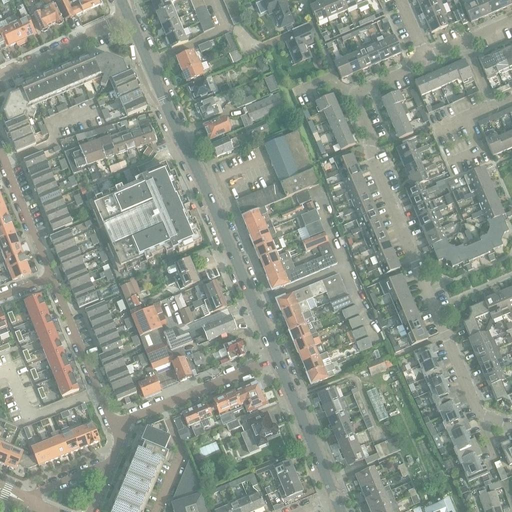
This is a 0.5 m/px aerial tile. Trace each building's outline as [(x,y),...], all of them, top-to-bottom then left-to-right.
[(81,0),(78,2),(80,6),(71,10),(66,0),(55,0),(65,21),(74,17),(74,16),(84,12),(84,13),(92,9),(100,6),(101,5),(99,0),(81,0)] [(154,8),(157,15),(173,8),(171,3),(177,0),(176,0),(158,0),(152,3),(154,8)] [(234,0),(224,4),(226,10),(237,5),(235,0),(234,0)] [(263,1),(256,4),(260,15),(268,11),(272,10),(274,14),(280,28),(293,23),(287,8),(284,3),(286,2),(285,0),(263,0),(263,1)] [(330,0),(326,0),(320,3),(327,19),(337,15),(330,0)] [(342,0),(330,0),(337,15),(347,11),(342,0)] [(342,0),(347,11),(357,6),(354,0),(342,0)] [(440,0),(426,0),(418,4),(422,14),(443,5),(440,0)] [(473,0),(474,2),(481,19),(491,14),(484,0),(473,0)] [(484,0),(491,14),(501,10),(496,0),(484,0)] [(496,0),(501,10),(511,6),(508,0),(496,0)] [(192,5),(194,11),(205,6),(202,1),(192,5)] [(53,2),(43,7),(52,27),(56,25),(59,26),(62,24),(63,22),(56,6),(55,6),(53,2)] [(471,23),(481,19),(474,2),(464,7),(471,23)] [(317,24),(327,19),(320,3),(310,7),(317,24)] [(48,29),(52,27),(43,7),(41,4),(35,7),(38,13),(33,16),(41,32),(44,33),(47,32),(48,29)] [(226,10),(229,15),(240,11),(237,5),(226,10)] [(447,15),(443,5),(422,14),(427,24),(443,17),(447,15)] [(23,21),(19,23),(26,39),(36,35),(23,6),(22,7),(17,9),(23,21)] [(100,6),(93,8),(92,9),(84,13),(83,13),(85,18),(102,10),(100,6)] [(194,11),(196,16),(207,12),(205,6),(194,11)] [(157,15),(162,26),(178,19),(173,8),(157,15)] [(456,23),(461,21),(466,19),(461,9),(452,13),(456,23)] [(229,15),(231,21),(242,16),(240,11),(229,15)] [(199,22),(210,17),(207,12),(196,16),(199,22)] [(383,12),(373,16),(375,20),(385,16),(383,12)] [(244,22),(242,16),(231,21),(234,26),(244,22)] [(373,16),(363,21),(365,24),(375,20),(373,16)] [(6,21),(16,44),(17,47),(28,42),(26,39),(19,23),(15,17),(5,21),(6,21)] [(199,22),(201,27),(212,23),(210,17),(199,22)] [(448,27),(443,17),(427,24),(431,34),(448,27)] [(162,26),(166,38),(183,31),(178,19),(162,26)] [(0,35),(5,46),(6,49),(16,44),(6,21),(0,24),(0,35)] [(214,29),(212,23),(201,27),(204,33),(214,29)] [(311,58),(305,46),(315,41),(308,24),(292,31),(295,39),(286,43),(290,52),(291,52),(296,64),(311,58)] [(188,43),(183,31),(166,38),(171,49),(188,43)] [(394,37),(384,42),(391,58),(401,53),(394,37)] [(384,42),(374,46),(381,62),(391,58),(384,42)] [(209,43),(198,47),(200,53),(211,49),(209,43)] [(374,46),(364,50),(371,67),(381,62),(374,46)] [(511,47),(501,51),(510,71),(511,69),(511,47)] [(242,60),(238,50),(228,55),(232,64),(242,60)] [(364,50),(354,54),(361,71),(371,67),(364,50)] [(502,74),(510,71),(501,51),(490,56),(498,74),(501,72),(502,74)] [(176,59),(182,74),(200,66),(197,59),(196,60),(193,52),(176,59)] [(354,54),(344,59),(352,75),(361,71),(354,54)] [(6,107),(3,113),(8,125),(5,126),(17,153),(36,145),(24,117),(25,115),(34,118),(36,113),(27,110),(28,107),(101,76),(104,77),(100,86),(105,88),(109,79),(112,80),(127,117),(146,109),(131,73),(128,75),(123,62),(116,60),(112,58),(106,56),(94,61),(93,58),(21,88),(22,91),(10,96),(7,103),(6,107)] [(495,75),(498,74),(490,56),(479,61),(488,80),(496,77),(495,75)] [(341,80),(352,75),(344,59),(334,63),(341,80)] [(454,65),(460,80),(462,83),(472,79),(465,61),(454,65)] [(206,63),(200,66),(182,74),(183,75),(182,76),(184,81),(185,80),(186,83),(203,76),(201,73),(203,72),(202,71),(209,69),(206,63)] [(444,69),(451,84),(460,80),(454,65),(444,69)] [(451,84),(444,69),(434,74),(441,88),(451,84)] [(441,88),(434,74),(425,78),(431,92),(441,88)] [(431,92),(425,78),(414,82),(421,97),(431,92)] [(194,102),(217,92),(214,85),(209,87),(206,80),(187,88),(188,89),(188,90),(189,93),(190,94),(191,95),(192,95),(194,102)] [(227,84),(219,88),(222,94),(230,91),(227,84)] [(494,96),(505,91),(504,87),(492,92),(494,96)] [(386,110),(400,104),(404,102),(399,92),(381,100),(386,110)] [(251,123),(284,109),(278,95),(245,109),(251,123)] [(323,111),(337,105),(333,95),(315,103),(319,113),(323,111)] [(76,106),(86,102),(83,97),(74,101),(76,106)] [(203,121),(222,113),(216,98),(195,107),(198,114),(200,113),(203,121)] [(237,110),(252,104),(250,98),(234,104),(237,110)] [(400,104),(386,110),(389,119),(404,113),(400,104)] [(59,114),(68,110),(66,105),(57,108),(59,114)] [(337,105),(323,111),(327,121),(342,115),(337,105)] [(404,113),(389,119),(394,129),(408,122),(404,113)] [(342,115),(327,121),(331,130),(346,124),(342,115)] [(218,120),(203,126),(204,128),(209,141),(225,135),(229,133),(230,129),(226,120),(222,118),(218,120)] [(131,135),(129,130),(136,149),(157,142),(148,121),(138,124),(140,131),(131,135)] [(408,122),(394,129),(398,140),(413,134),(408,122)] [(248,139),(266,131),(263,123),(245,131),(248,139)] [(346,124),(331,130),(336,141),(350,134),(346,124)] [(43,137),(48,135),(44,126),(39,128),(43,137)] [(106,128),(95,131),(97,136),(107,133),(107,132),(106,128)] [(129,130),(119,134),(125,153),(136,149),(129,130)] [(244,212),(245,216),(265,208),(295,196),(306,191),(320,185),(298,132),(283,138),(282,135),(263,142),(280,184),(260,192),(260,193),(237,202),(241,214),(244,212)] [(119,134),(109,138),(115,157),(125,153),(119,134)] [(350,134),(336,141),(341,151),(355,145),(350,134)] [(496,134),(485,139),(493,157),(503,152),(497,138),(496,134)] [(511,146),(507,134),(497,138),(503,152),(511,148),(511,146)] [(396,150),(401,159),(417,153),(417,155),(423,152),(421,148),(416,151),(413,144),(417,142),(414,137),(401,142),(403,147),(396,150)] [(109,138),(99,141),(105,160),(115,157),(109,138)] [(232,150),(239,147),(236,140),(229,143),(228,139),(212,146),(217,158),(225,154),(228,155),(231,154),(232,152),(233,151),(232,150)] [(99,141),(88,145),(95,164),(105,160),(99,141)] [(88,145),(79,148),(86,167),(95,164),(88,145)] [(81,169),(86,167),(79,148),(64,154),(73,175),(82,172),(81,169)] [(148,148),(143,155),(148,158),(153,151),(148,148)] [(338,170),(333,173),(335,177),(340,174),(339,172),(356,165),(352,156),(350,156),(348,152),(333,158),(338,170)] [(23,161),(27,171),(46,163),(42,153),(23,161)] [(401,159),(405,169),(421,162),(417,155),(417,153),(401,159)] [(405,169),(408,178),(425,172),(425,174),(431,171),(429,167),(424,169),(421,162),(405,169)] [(27,171),(31,180),(50,172),(46,163),(27,171)] [(96,201),(89,204),(100,229),(103,228),(111,245),(107,247),(113,260),(118,272),(125,269),(126,272),(133,269),(132,266),(138,263),(140,266),(153,261),(152,258),(165,252),(166,255),(173,252),(173,251),(177,249),(179,253),(193,247),(193,246),(201,242),(198,234),(200,233),(195,220),(192,221),(189,212),(186,213),(179,196),(181,194),(177,186),(180,185),(174,172),(169,174),(165,164),(159,167),(159,168),(145,174),(146,177),(142,179),(142,178),(134,181),(136,184),(123,190),(121,187),(108,193),(109,195),(103,198),(101,195),(95,198),(96,201)] [(339,172),(340,174),(343,182),(360,175),(356,165),(339,172)] [(464,177),(468,186),(487,178),(483,168),(464,177)] [(134,181),(129,170),(123,173),(128,184),(134,181)] [(31,180),(35,188),(54,181),(50,172),(31,180)] [(429,181),(425,174),(425,172),(408,178),(412,187),(412,188),(422,184),(429,181)] [(96,173),(90,175),(93,182),(99,179),(96,173)] [(346,189),(341,191),(342,195),(348,193),(347,191),(364,184),(360,175),(343,182),(346,189)] [(471,194),(469,195),(470,199),(476,196),(475,194),(491,187),(487,178),(468,186),(471,194)] [(35,188),(38,197),(57,190),(54,181),(35,188)] [(347,191),(348,193),(351,200),(368,193),(364,184),(347,191)] [(425,191),(422,184),(412,188),(412,187),(406,190),(410,200),(426,193),(427,195),(433,193),(431,189),(425,191)] [(476,196),(479,204),(495,197),(491,187),(475,194),(476,196)] [(38,197),(42,206),(61,198),(57,190),(38,197)] [(311,201),(306,191),(295,196),(299,206),(311,201)] [(354,208),(349,210),(350,214),(356,212),(355,210),(372,203),(368,193),(351,200),(354,208)] [(410,200),(414,209),(430,202),(427,195),(426,193),(410,200)] [(499,206),(495,197),(479,204),(482,211),(483,213),(499,206)] [(42,206),(46,215),(65,207),(61,198),(42,206)] [(414,209),(418,219),(434,212),(435,214),(440,211),(439,207),(437,208),(434,201),(430,202),(414,209)] [(310,213),(315,211),(311,203),(306,205),(310,213)] [(356,212),(359,219),(376,212),(372,203),(355,210),(356,212)] [(302,206),(281,214),(283,218),(296,213),(296,212),(303,209),(302,206)] [(482,211),(477,213),(478,218),(484,215),(487,222),(503,216),(503,215),(499,206),(483,213),(482,211)] [(5,207),(0,209),(0,220),(8,217),(5,207)] [(46,215),(49,224),(68,216),(65,207),(46,215)] [(242,217),(247,228),(269,219),(265,208),(245,216),(242,217)] [(315,211),(310,213),(296,219),(301,231),(309,228),(320,224),(315,211)] [(359,228),(357,229),(358,233),(364,231),(363,229),(380,222),(376,212),(359,219),(356,221),(359,228)] [(418,219),(422,228),(438,221),(435,214),(434,212),(418,219)] [(487,222),(490,228),(504,222),(503,220),(511,216),(511,215),(510,212),(503,215),(503,216),(487,222)] [(72,225),(68,216),(49,224),(53,233),(72,225)] [(0,220),(0,231),(12,226),(8,217),(0,220)] [(247,228),(251,238),(273,229),(269,219),(247,228)] [(422,228),(426,237),(442,231),(443,233),(448,230),(447,226),(441,229),(438,221),(422,228)] [(363,229),(364,231),(367,238),(384,231),(380,222),(363,229)] [(508,232),(504,222),(490,228),(488,232),(502,238),(504,234),(508,232)] [(320,224),(309,228),(312,236),(323,231),(320,224)] [(12,226),(0,231),(0,242),(16,236),(12,226)] [(250,239),(255,249),(278,239),(278,240),(283,238),(281,233),(276,235),(273,229),(251,238),(250,239)] [(69,230),(54,236),(50,238),(53,247),(72,239),(69,230)] [(468,230),(467,231),(478,259),(487,255),(481,239),(473,242),(468,230)] [(370,245),(365,248),(366,252),(372,249),(371,247),(388,240),(384,231),(367,238),(370,245)] [(426,237),(429,246),(430,247),(446,240),(443,233),(442,231),(426,237)] [(469,244),(462,247),(469,263),(469,262),(478,259),(467,231),(464,232),(469,244)] [(488,232),(487,236),(493,251),(503,246),(501,242),(502,238),(488,232)] [(328,243),(324,233),(301,242),(305,253),(318,248),(318,247),(328,243)] [(0,242),(0,252),(1,253),(19,245),(16,236),(0,242)] [(490,262),(494,260),(491,251),(493,251),(487,236),(481,239),(487,255),(490,262)] [(53,247),(54,249),(57,256),(76,248),(72,239),(53,247)] [(255,249),(259,260),(276,253),(282,250),(278,240),(278,239),(255,249)] [(371,247),(372,249),(375,257),(392,250),(388,240),(371,247)] [(433,250),(434,252),(448,246),(446,240),(430,247),(429,246),(422,250),(424,254),(433,250)] [(318,247),(318,248),(322,258),(332,254),(328,243),(318,247)] [(19,245),(1,253),(5,262),(23,255),(19,245)] [(442,260),(446,262),(452,248),(448,246),(434,252),(438,262),(442,260)] [(472,270),(469,262),(469,263),(462,247),(456,249),(462,264),(464,263),(468,272),(472,270)] [(57,256),(58,259),(61,265),(80,257),(76,248),(57,256)] [(452,268),(462,264),(456,249),(452,248),(446,262),(450,263),(452,268)] [(378,264),(373,267),(374,271),(380,268),(379,266),(396,259),(392,250),(375,257),(378,264)] [(260,260),(264,270),(290,259),(289,254),(284,256),(278,258),(276,253),(259,260),(260,260)] [(336,265),(332,254),(322,258),(324,262),(326,269),(336,265)] [(5,262),(3,263),(6,272),(8,272),(27,264),(23,255),(5,262)] [(61,265),(63,270),(64,274),(83,266),(80,257),(61,265)] [(292,265),(290,259),(264,270),(268,281),(285,274),(285,273),(283,269),(292,265)] [(400,269),(396,259),(379,266),(380,268),(383,276),(400,269)] [(165,279),(166,283),(193,272),(188,260),(175,266),(167,269),(165,272),(166,274),(167,276),(170,276),(170,277),(165,279)] [(326,269),(324,262),(321,264),(320,261),(314,264),(313,261),(285,273),(285,274),(268,281),(268,282),(271,290),(274,291),(326,269)] [(27,264),(8,272),(12,282),(31,274),(27,264)] [(64,274),(68,283),(87,275),(85,269),(88,268),(87,265),(83,266),(64,274)] [(102,269),(106,277),(111,275),(107,266),(102,269)] [(198,283),(193,272),(166,283),(168,287),(177,283),(180,290),(198,283)] [(71,291),(90,284),(94,282),(92,278),(89,280),(87,275),(68,283),(71,291)] [(281,311),(281,312),(306,302),(326,293),(343,286),(339,275),(278,300),(276,303),(280,312),(281,311)] [(384,283),(389,294),(407,286),(404,280),(403,280),(401,276),(384,283)] [(202,285),(195,288),(197,295),(196,295),(198,301),(203,299),(204,302),(221,295),(216,283),(203,288),(202,285)] [(71,291),(75,300),(94,292),(90,284),(71,291)] [(120,288),(125,300),(135,296),(130,284),(120,288)] [(326,293),(330,304),(348,296),(343,286),(326,293)] [(410,293),(407,286),(389,294),(393,304),(410,297),(408,293),(410,293)] [(511,288),(503,293),(510,309),(511,308),(511,288)] [(98,302),(94,292),(75,300),(79,309),(98,302)] [(503,293),(493,297),(502,317),(504,321),(511,318),(510,315),(511,314),(511,308),(510,309),(503,293)] [(24,302),(28,312),(44,305),(40,295),(24,302)] [(198,301),(197,302),(200,308),(201,307),(205,317),(209,316),(210,315),(210,314),(226,308),(221,295),(204,302),(203,299),(198,301)] [(135,296),(125,300),(130,312),(141,308),(136,296),(135,296)] [(334,314),(342,311),(352,307),(348,296),(330,304),(334,314)] [(412,301),(410,297),(393,304),(398,315),(416,307),(413,301),(412,301)] [(484,301),(484,302),(485,302),(489,313),(491,317),(493,321),(502,317),(493,297),(484,301)] [(194,310),(200,308),(197,302),(192,304),(194,310)] [(310,311),(306,302),(281,312),(285,322),(310,312),(309,312),(310,311)] [(471,313),(469,317),(474,319),(489,313),(485,302),(484,302),(469,309),(471,313)] [(85,311),(89,320),(108,313),(104,303),(85,311)] [(44,305),(28,312),(31,321),(48,315),(44,305)] [(346,321),(347,321),(358,316),(354,306),(352,307),(342,311),(346,321)] [(419,314),(416,307),(398,315),(402,325),(419,318),(417,314),(419,314)] [(141,308),(130,312),(131,315),(132,317),(131,317),(140,338),(152,367),(153,371),(154,371),(157,373),(170,367),(170,364),(171,364),(179,383),(191,378),(189,373),(194,371),(189,357),(186,358),(182,348),(193,344),(192,341),(189,334),(176,340),(172,331),(164,334),(161,328),(167,326),(163,317),(157,319),(153,308),(143,312),(142,310),(141,308)] [(181,312),(186,326),(196,322),(190,308),(181,312)] [(0,312),(0,311),(0,336),(9,333),(0,312)] [(312,318),(310,312),(285,322),(289,332),(290,333),(312,323),(315,323),(313,318),(312,318)] [(89,320),(92,329),(111,322),(108,313),(89,320)] [(52,324),(48,315),(31,321),(35,331),(52,324)] [(363,327),(358,316),(347,321),(350,326),(352,325),(354,331),(363,327)] [(463,323),(470,339),(480,335),(480,334),(474,319),(469,317),(468,321),(463,323)] [(204,328),(189,334),(192,341),(197,340),(199,346),(210,341),(235,331),(230,318),(204,328)] [(420,322),(419,318),(402,325),(407,336),(425,328),(422,322),(420,322)] [(92,329),(96,338),(115,330),(111,322),(92,329)] [(315,329),(312,323),(290,333),(289,332),(289,333),(293,343),(316,334),(314,329),(315,329)] [(52,324),(35,331),(39,340),(56,334),(52,324)] [(367,338),(363,327),(354,331),(351,332),(355,342),(367,338)] [(427,335),(425,328),(407,336),(411,347),(428,340),(426,335),(427,335)] [(96,338),(99,347),(119,339),(115,330),(96,338)] [(492,341),(488,331),(485,333),(480,334),(480,335),(470,339),(469,339),(473,349),(492,341)] [(56,334),(39,340),(43,350),(60,343),(56,334)] [(318,338),(316,334),(293,343),(297,354),(298,354),(321,344),(319,338),(318,338)] [(359,353),(372,348),(367,338),(355,342),(359,353)] [(122,348),(119,339),(99,347),(103,355),(118,350),(122,348)] [(473,349),(477,358),(497,350),(493,340),(492,341),(473,349)] [(219,351),(218,353),(221,360),(219,361),(221,366),(245,356),(239,342),(228,346),(227,345),(223,347),(224,349),(219,351)] [(60,343),(43,350),(47,360),(63,353),(60,343)] [(323,350),(321,344),(298,354),(303,364),(325,355),(323,350)] [(419,361),(421,366),(438,359),(436,354),(438,353),(434,344),(413,353),(417,362),(419,361)] [(98,357),(102,367),(122,359),(118,350),(103,355),(98,357)] [(477,358),(481,368),(501,359),(497,350),(477,358)] [(63,353),(47,360),(50,369),(67,362),(63,353)] [(198,353),(192,355),(193,359),(197,367),(202,365),(198,353)] [(330,365),(326,354),(325,355),(303,364),(307,374),(330,365)] [(392,356),(382,360),(367,366),(371,376),(396,365),(394,361),(392,356)] [(102,367),(106,376),(125,368),(122,359),(102,367)] [(344,359),(330,365),(307,374),(307,375),(306,375),(310,384),(313,385),(334,376),(332,372),(335,371),(333,368),(346,363),(344,359)] [(440,363),(438,359),(421,366),(423,370),(421,371),(424,379),(445,371),(442,362),(440,363)] [(504,366),(501,359),(481,368),(485,377),(501,370),(505,369),(504,367),(504,366)] [(67,362),(50,369),(54,378),(71,372),(67,362)] [(110,385),(129,377),(133,375),(130,366),(125,368),(106,376),(110,385)] [(489,387),(490,386),(500,382),(505,380),(501,370),(485,377),(489,387)] [(449,379),(445,371),(424,379),(428,388),(430,387),(432,391),(449,384),(447,380),(449,379)] [(71,372),(54,378),(58,388),(75,381),(71,372)] [(150,379),(138,384),(143,398),(161,391),(155,377),(156,377),(154,372),(148,374),(150,379)] [(110,385),(113,393),(132,385),(129,377),(110,385)] [(75,381),(58,388),(62,398),(79,391),(75,381)] [(501,400),(505,402),(507,397),(500,382),(490,386),(497,402),(501,400)] [(250,386),(243,389),(249,403),(246,404),(247,406),(246,407),(249,413),(267,405),(262,391),(260,386),(258,386),(256,386),(255,384),(250,386)] [(451,389),(449,384),(432,391),(434,396),(432,397),(435,405),(456,396),(453,388),(451,389)] [(136,395),(132,385),(113,393),(117,402),(124,400),(126,405),(130,403),(128,398),(136,395)] [(318,404),(320,408),(339,400),(334,388),(318,395),(321,403),(318,404)] [(243,389),(213,401),(214,405),(216,410),(223,427),(225,426),(232,423),(236,421),(233,414),(243,410),(242,406),(246,404),(249,403),(243,389)] [(375,389),(367,393),(379,422),(388,419),(375,389)] [(352,395),(357,407),(363,404),(358,393),(352,395)] [(460,405),(456,396),(435,405),(439,413),(441,413),(443,417),(459,410),(458,405),(460,405)] [(324,412),(327,419),(344,412),(339,400),(320,408),(322,413),(324,412)] [(206,404),(194,409),(201,427),(201,428),(209,425),(207,420),(211,418),(209,413),(216,410),(214,405),(207,407),(206,404)] [(357,407),(362,418),(368,416),(363,404),(357,407)] [(194,409),(182,414),(187,428),(191,426),(193,431),(195,437),(204,434),(201,428),(201,427),(194,409)] [(461,415),(459,410),(443,417),(445,422),(443,423),(446,431),(467,422),(464,414),(461,415)] [(328,427),(330,432),(349,424),(344,412),(327,419),(330,426),(328,427)] [(232,423),(225,426),(228,433),(242,427),(245,433),(247,438),(243,440),(249,454),(257,451),(256,449),(267,444),(265,440),(275,436),(275,435),(277,434),(278,432),(275,427),(273,426),(271,426),(267,415),(252,420),(250,416),(242,419),(236,421),(232,423)] [(372,428),(368,416),(362,418),(367,430),(372,428)] [(179,418),(174,421),(178,432),(184,430),(179,418)] [(82,426),(81,426),(89,447),(100,442),(92,422),(82,426)] [(113,508),(111,511),(139,511),(161,460),(165,462),(169,453),(165,452),(170,438),(167,436),(168,433),(163,422),(147,429),(143,437),(147,438),(139,457),(135,455),(113,508)] [(471,430),(467,422),(446,431),(449,439),(452,438),(454,443),(470,436),(468,431),(471,430)] [(334,436),(337,443),(354,436),(352,431),(357,430),(354,423),(350,425),(349,424),(330,432),(332,437),(334,436)] [(81,424),(70,428),(79,451),(89,447),(81,426),(82,426),(81,424)] [(70,428),(60,432),(61,436),(62,436),(69,455),(75,452),(79,451),(70,428)] [(219,430),(218,434),(219,437),(223,438),(226,437),(228,433),(226,430),(223,428),(219,430)] [(178,432),(182,442),(190,438),(186,429),(184,430),(178,432)] [(52,440),(59,459),(69,455),(62,436),(61,436),(52,440)] [(340,456),(359,448),(354,436),(337,443),(340,450),(338,451),(340,456)] [(472,441),(470,436),(454,443),(456,448),(453,449),(457,457),(478,448),(475,440),(472,441)] [(51,438),(41,442),(49,463),(59,459),(52,440),(51,438)] [(395,438),(390,441),(395,453),(400,451),(395,438)] [(390,441),(384,443),(390,456),(395,453),(390,441)] [(508,441),(500,445),(509,466),(511,464),(511,442),(509,443),(508,441)] [(4,442),(0,453),(0,464),(6,467),(13,449),(14,449),(15,447),(5,443),(4,442)] [(34,455),(28,457),(28,470),(32,468),(38,466),(39,467),(49,463),(41,442),(30,446),(34,455)] [(384,443),(379,445),(385,458),(390,456),(384,443)] [(374,447),(377,454),(380,460),(385,458),(379,445),(374,447)] [(366,465),(380,460),(377,454),(368,458),(363,446),(359,448),(340,456),(342,461),(344,460),(347,467),(364,460),(366,465)] [(482,456),(478,448),(457,457),(460,465),(463,464),(465,469),(481,462),(479,457),(482,456)] [(13,449),(6,467),(16,471),(18,466),(28,470),(28,457),(22,455),(23,453),(14,449),(13,449)] [(448,460),(442,463),(447,469),(451,467),(448,460)] [(273,480),(278,478),(293,471),(289,462),(277,467),(274,461),(254,470),(257,476),(269,471),(273,480)] [(483,466),(481,462),(465,469),(467,474),(464,474),(468,483),(481,477),(483,481),(489,479),(487,475),(489,474),(486,466),(483,466)] [(355,477),(361,489),(379,482),(376,474),(382,472),(380,467),(374,469),(355,477)] [(496,470),(501,481),(507,479),(502,467),(496,470)] [(203,493),(193,468),(187,470),(176,497),(178,502),(203,493)] [(278,478),(282,489),(298,483),(293,471),(278,478)] [(253,474),(240,479),(241,484),(249,481),(252,487),(258,485),(253,474)] [(230,489),(241,484),(240,479),(229,484),(230,487),(229,487),(230,489)] [(382,489),(379,482),(361,489),(366,501),(391,491),(389,486),(382,489)] [(302,492),(298,483),(282,489),(285,495),(281,497),(283,502),(302,494),(301,492),(302,492)] [(480,497),(484,508),(484,511),(501,511),(494,491),(501,488),(499,483),(488,486),(491,494),(487,495),(480,497)] [(265,489),(268,495),(274,493),(271,487),(265,489)] [(466,487),(459,490),(461,495),(468,492),(466,487)] [(394,499),(391,491),(366,501),(370,511),(373,511),(389,505),(389,506),(395,503),(394,499)] [(246,495),(247,498),(253,511),(254,511),(264,508),(259,494),(252,497),(250,494),(246,495)] [(419,504),(415,495),(410,497),(414,506),(419,504)] [(206,511),(201,496),(172,505),(174,511),(206,511)] [(240,498),(235,500),(240,511),(253,511),(247,498),(241,501),(240,498)] [(225,504),(226,507),(227,511),(240,511),(235,500),(225,504)] [(452,511),(448,501),(425,511),(452,511)]
